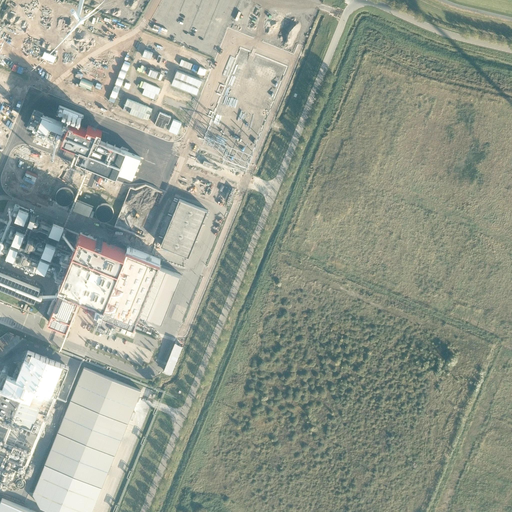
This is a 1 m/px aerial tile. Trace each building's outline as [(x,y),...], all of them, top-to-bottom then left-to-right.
[(221,95),(204,141),(227,150),(223,160),(247,169),(287,66),(240,48),(225,86),(220,84),(216,93),(221,95)] [(145,49),(142,55),(151,58),(153,52),(145,49)] [(115,84),(114,85),(120,88),(130,62),(125,60),(115,84)] [(138,67),(137,70),(164,80),(166,74),(163,73),(163,74),(148,67),(147,71),(145,70),(146,67),(142,65),(140,68),(138,67)] [(200,66),(197,72),(204,75),(207,69),(200,66)] [(177,70),(172,83),(197,93),(202,80),(177,70)] [(147,82),(142,94),(156,99),(161,88),(147,82)] [(166,97),(164,103),(184,111),(187,105),(166,97)] [(128,98),(123,109),(148,119),(152,108),(128,98)] [(160,112),(155,124),(164,127),(166,122),(168,123),(171,116),(160,112)] [(38,113),(33,124),(36,126),(34,132),(46,136),(50,125),(65,131),(62,138),(74,143),(72,148),(75,149),(77,144),(80,145),(76,155),(132,178),(141,155),(99,138),(102,130),(88,125),(87,128),(69,121),(68,125),(38,113)] [(182,122),(173,119),(169,130),(177,133),(182,122)] [(47,172),(36,200),(49,205),(59,177),(47,172)] [(60,204),(62,204),(63,205),(65,205),(66,205),(68,204),(69,204),(70,203),(71,202),(72,201),(73,200),(74,198),(74,197),(74,195),(74,194),(73,192),(73,191),(72,190),(71,189),(70,188),(68,187),(67,187),(65,186),(64,187),(62,187),(61,187),(59,188),(58,189),(57,190),(57,192),(56,193),(56,195),(56,196),(56,198),(56,199),(57,200),(58,202),(59,203),(60,204)] [(180,198),(161,245),(189,256),(207,210),(180,198)] [(76,201),(73,210),(89,216),(93,207),(76,201)] [(103,220),(104,221),(106,221),(107,220),(109,220),(110,219),(111,218),(112,217),(113,216),(113,214),(114,213),(114,211),(113,210),(113,208),(112,207),(111,206),(110,205),(109,204),(107,203),(106,203),(105,203),(103,203),(102,204),(100,204),(99,205),(98,206),(97,207),(96,209),(96,210),(96,212),(96,213),(96,215),(97,216),(98,217),(99,218),(100,219),(101,220),(103,220)] [(30,210),(20,206),(18,212),(16,217),(25,221),(27,216),(30,210)] [(65,224),(54,220),(52,225),(50,231),(60,235),(63,229),(65,224)] [(15,233),(12,239),(20,242),(23,236),(25,230),(17,227),(15,233)] [(61,290),(52,312),(71,319),(71,318),(74,312),(82,292),(85,293),(92,296),(99,298),(96,304),(103,307),(119,265),(126,250),(80,232),(60,283),(63,284),(61,290)] [(45,245),(43,250),(52,254),(54,248),(56,243),(47,239),(45,245)] [(9,247),(6,253),(14,256),(15,256),(17,250),(19,245),(11,242),(9,247)] [(97,321),(97,322),(112,328),(118,315),(120,316),(135,322),(138,315),(150,320),(151,317),(155,319),(155,318),(139,312),(141,307),(155,313),(155,312),(141,307),(158,266),(174,272),(158,265),(161,260),(161,259),(128,245),(127,246),(126,249),(126,250),(119,265),(103,307),(99,316),(97,321)] [(51,257),(41,253),(39,259),(37,264),(46,268),(48,263),(51,257)] [(18,257),(16,262),(35,270),(37,265),(18,257)] [(0,284),(35,299),(40,286),(0,269),(0,284)] [(175,341),(164,370),(172,373),(183,345),(177,343),(177,342),(175,341)] [(16,378),(57,395),(68,367),(69,365),(28,348),(28,350),(16,378)] [(45,463),(102,486),(141,389),(85,366),(45,463)] [(45,431),(43,430),(57,396),(57,395),(16,378),(7,375),(2,387),(0,386),(0,417),(44,435),(45,431)] [(54,511),(91,511),(102,486),(45,463),(33,493),(40,506),(54,511)] [(22,477),(21,477),(20,477),(19,477),(18,478),(17,478),(17,479),(16,479),(16,480),(16,481),(16,482),(16,483),(16,484),(17,485),(18,486),(19,487),(20,487),(21,487),(22,487),(23,486),(24,486),(24,485),(25,485),(25,484),(25,483),(26,483),(26,482),(26,481),(26,480),(25,480),(25,479),(24,478),(23,477),(22,477)] [(39,511),(2,497),(0,502),(0,511),(39,511)]
